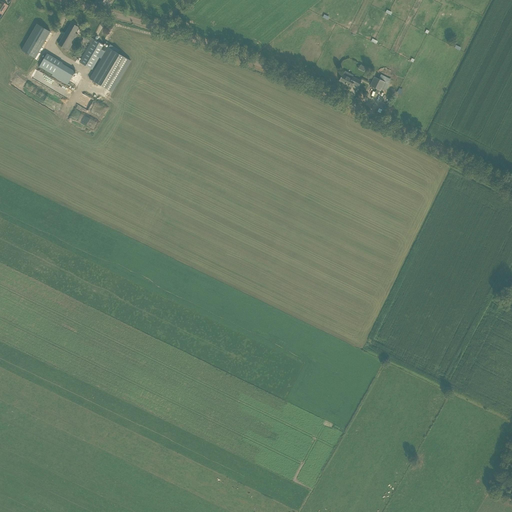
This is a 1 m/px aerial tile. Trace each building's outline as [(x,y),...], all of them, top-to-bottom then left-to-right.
[(0,1),(0,17),(8,5),(0,1)] [(75,33),(76,31),(78,27),(71,23),(68,27),(59,45),(69,50),(78,35),(75,33)] [(37,24),(22,50),(28,54),(35,58),(50,31),(43,27),(37,24)] [(108,48),(106,46),(105,46),(85,34),(82,40),(88,43),(89,42),(90,43),(79,62),(92,69),(103,50),(106,52),(89,79),(112,92),(131,61),(118,53),(119,50),(110,45),(108,48)] [(47,53),(39,67),(51,74),(59,60),(47,53)] [(59,61),(51,74),(53,75),(52,76),(67,85),(75,72),(63,64),(63,63),(59,61)] [(339,80),(352,87),(353,84),(358,87),(361,81),(352,77),(352,78),(342,74),(339,80)] [(374,76),(370,85),(380,91),(385,82),(374,76)]
